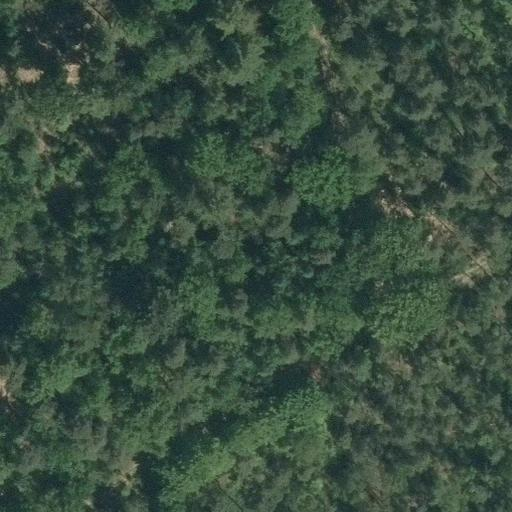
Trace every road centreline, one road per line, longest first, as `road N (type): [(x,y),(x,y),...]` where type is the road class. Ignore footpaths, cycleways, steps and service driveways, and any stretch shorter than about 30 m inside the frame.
road 1 (track): [(71,511),(511,252)]
road 2 (track): [(371,332),(304,0)]
